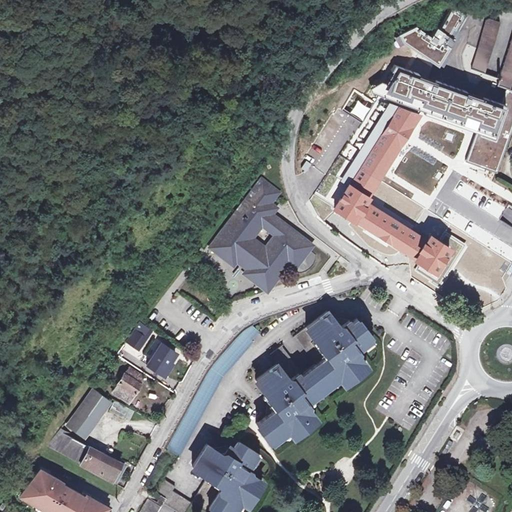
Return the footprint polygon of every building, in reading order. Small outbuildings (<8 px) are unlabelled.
[(400,42),(435,64),(465,15),(454,8),(452,10),(450,9),(438,28),(434,26),(429,35),(414,26),(397,35),(400,42)] [(485,24),(469,70),(482,74),(499,24),(488,21),(485,24)] [(511,75),(511,33),(495,83),(505,87),(508,88),(511,75)] [(416,58),(409,71),(418,74),(418,75),(428,79),(432,67),(416,58)] [(415,109),(418,103),(437,109),(436,114),(476,128),(464,161),(495,172),(511,125),(511,89),(508,88),(505,87),(499,103),(435,81),(433,83),(429,82),(430,79),(428,79),(418,75),(418,74),(409,71),(393,65),(389,71),(391,71),(376,96),(415,109)] [(343,158),(340,156),(311,202),(324,222),(325,222),(337,210),(353,220),(355,218),(417,258),(416,260),(435,272),(449,248),(430,236),(427,242),(365,203),(368,197),(367,196),(399,145),(400,145),(411,127),(410,127),(418,114),(380,100),(343,158)] [(225,250),(236,259),(233,264),(246,273),(249,269),(261,278),(258,282),(267,289),(288,261),(293,255),(300,259),(311,245),(270,214),(268,216),(262,211),(269,203),(277,193),(262,182),(212,248),(221,255),(225,250)] [(269,203),(262,211),(268,216),(270,214),(274,208),(269,203)] [(456,210),(451,214),(468,235),(478,226),(469,215),(464,220),(456,210)] [(225,250),(221,255),(233,264),(236,259),(225,250)] [(293,255),(288,261),(294,266),(300,259),(293,255)] [(249,269),(246,273),(258,282),(261,278),(249,269)] [(178,307),(184,302),(179,295),(172,300),(178,307)] [(206,328),(212,321),(204,314),(198,321),(206,328)] [(335,323),(330,317),(297,342),(317,369),(305,379),(284,352),(272,360),(279,370),(259,387),(273,405),(280,414),(270,422),(259,430),(273,449),(291,434),(294,437),(308,426),(312,430),(320,424),(308,407),(341,381),(344,384),(358,373),(361,377),(369,370),(357,355),(373,341),(359,323),(355,326),(343,334),(335,323)] [(140,322),(126,341),(136,348),(151,329),(140,322)] [(355,326),(335,323),(343,334),(355,326)] [(244,333),(248,337),(256,329),(252,325),(244,333)] [(260,334),(256,329),(248,337),(253,341),(260,334)] [(248,337),(244,333),(242,331),(212,366),(167,449),(172,452),(177,455),(222,378),(255,342),(253,341),(248,337)] [(146,363),(160,372),(168,359),(174,351),(161,342),(146,363)] [(173,362),(168,359),(160,372),(164,375),(173,362)] [(129,366),(125,373),(139,382),(144,375),(129,366)] [(139,382),(125,373),(122,372),(120,375),(123,377),(113,392),(129,402),(140,383),(139,382)] [(358,373),(344,384),(347,388),(361,377),(358,373)] [(107,384),(98,377),(92,385),(101,391),(107,384)] [(93,388),(67,423),(85,435),(109,400),(93,388)] [(110,409),(121,412),(124,404),(112,401),(110,409)] [(280,414),(273,405),(268,404),(266,414),(270,422),(280,414)] [(312,430),(308,426),(294,437),(297,441),(312,430)] [(110,456),(62,433),(64,431),(60,428),(47,446),(99,474),(110,456)] [(457,429),(452,438),(458,441),(463,433),(457,429)] [(244,469),(254,450),(235,438),(233,442),(225,455),(212,447),(205,442),(190,466),(206,476),(190,502),(204,511),(207,506),(217,511),(231,511),(239,499),(243,501),(252,486),(256,488),(261,479),(244,469)] [(233,442),(212,447),(225,455),(233,442)] [(475,447),(473,451),(482,457),(487,448),(485,447),(480,444),(478,442),(475,447)] [(110,456),(99,474),(113,481),(116,474),(115,473),(120,462),(110,456)] [(61,481),(40,469),(23,492),(31,496),(29,500),(45,510),(46,508),(52,511),(102,511),(106,506),(82,493),(82,494),(61,483),(61,481)] [(175,487),(161,479),(154,491),(165,497),(164,500),(167,502),(166,504),(178,511),(183,511),(190,502),(172,492),(175,487)] [(165,497),(154,491),(152,489),(137,511),(156,511),(164,500),(165,497)]
